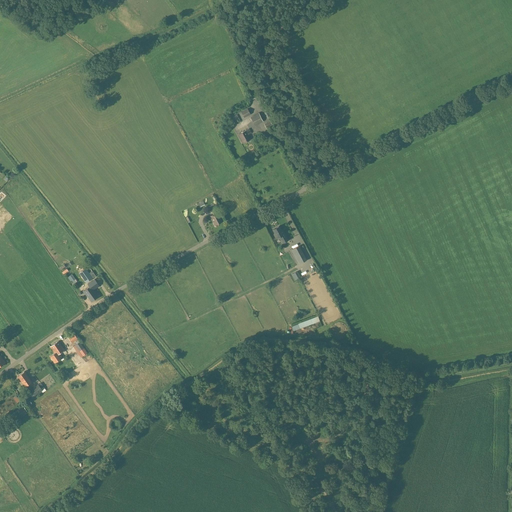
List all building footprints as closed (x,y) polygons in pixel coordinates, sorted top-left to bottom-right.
[(133,56),(139,53),(136,48),(131,51),(133,56)] [(244,118),(250,114),(247,109),(241,112),(244,118)] [(255,126),(263,122),(259,113),(251,117),(255,126)] [(249,129),(246,130),(238,135),(243,143),(251,139),(248,135),(251,133),(249,129)] [(222,221),(217,212),(213,204),(209,207),(213,215),(210,216),(215,225),(222,221)] [(272,230),(275,234),(274,234),(276,239),(280,236),(284,243),(288,240),(283,232),(282,232),(279,226),(272,230)] [(299,246),(291,250),(298,264),(306,260),(299,246)] [(86,283),(96,276),(93,272),(90,275),(84,266),(77,271),(79,274),(86,283)] [(297,271),(291,274),(295,280),(300,277),(297,271)] [(73,274),(68,277),(73,284),(77,281),(73,274)] [(93,290),(99,286),(94,279),(88,284),(89,287),(83,292),(85,294),(86,294),(91,301),(98,296),(93,290)] [(319,317),(292,324),(294,330),(321,322),(319,317)] [(72,343),(78,339),(74,335),(68,339),(72,343)] [(59,354),(64,350),(58,341),(50,347),(55,353),(50,356),(55,363),(61,358),(59,354)] [(83,356),(87,353),(80,342),(75,345),(83,356)] [(25,386),(32,382),(24,371),(18,376),(25,386)] [(42,390),(38,385),(38,384),(28,391),(33,397),(42,390)] [(225,411),(229,408),(224,401),(220,404),(225,411)] [(20,418),(29,413),(24,405),(15,411),(20,418)]
